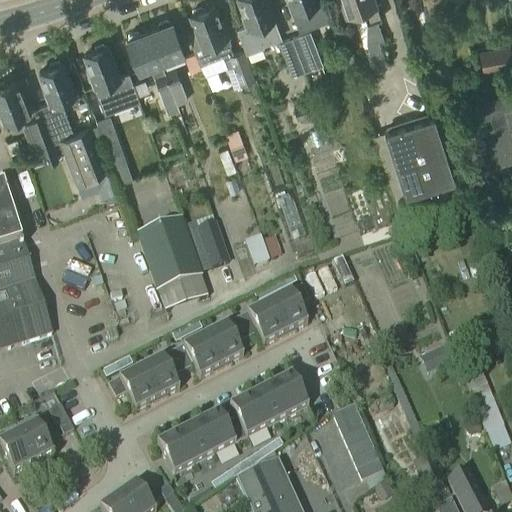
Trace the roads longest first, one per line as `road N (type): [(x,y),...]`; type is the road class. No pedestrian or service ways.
road 1 (residential): [(116,438),(292,348),(321,407)]
road 2 (unknown): [(152,332),(100,197),(78,192),(21,216)]
